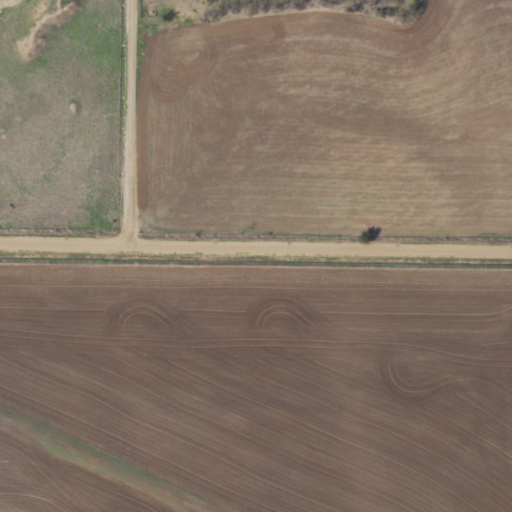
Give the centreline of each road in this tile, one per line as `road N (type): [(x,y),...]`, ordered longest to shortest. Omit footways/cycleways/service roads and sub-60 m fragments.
road 1 (residential): [(511,268),(0,260)]
road 2 (residential): [(478,268),(488,0)]
